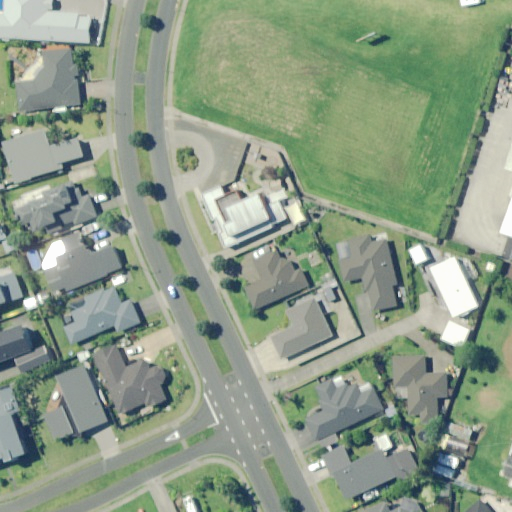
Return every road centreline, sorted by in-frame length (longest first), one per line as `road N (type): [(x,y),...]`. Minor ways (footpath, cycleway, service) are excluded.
road 1 (tertiary): [(232,421),(151,247),(130,181),(123,86),(136,0)]
road 2 (tertiary): [(168,0),(154,86),(161,178),(261,409)]
road 3 (residential): [(232,421),(35,511)]
